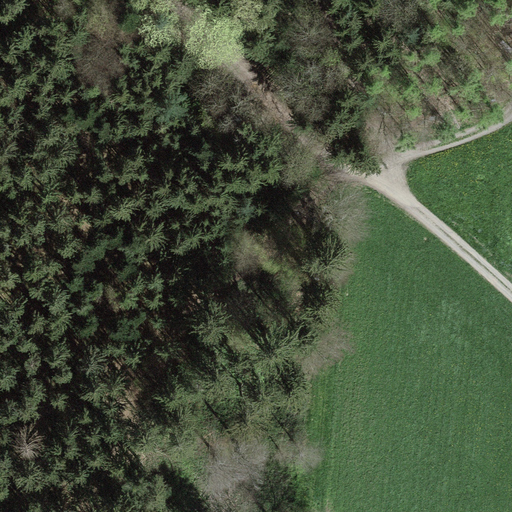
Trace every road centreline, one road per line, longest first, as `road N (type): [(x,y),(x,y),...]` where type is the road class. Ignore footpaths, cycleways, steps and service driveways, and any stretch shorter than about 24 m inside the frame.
road 1 (track): [(174,0),(266,96),(511,292)]
road 2 (track): [(386,163),(313,0)]
road 3 (track): [(395,192),(386,163),(511,117)]
